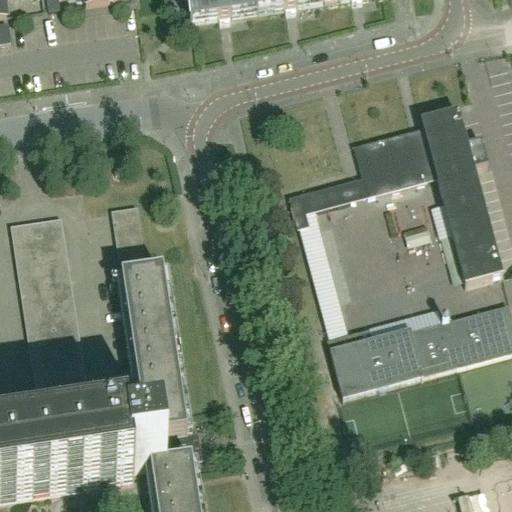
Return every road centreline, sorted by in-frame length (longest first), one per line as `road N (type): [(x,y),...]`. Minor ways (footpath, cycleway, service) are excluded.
road 1 (tertiary): [(280,511),(202,153),(205,123)]
road 2 (tertiary): [(205,123),(240,98),(418,51),(450,34)]
road 3 (residential): [(205,123),(153,112),(0,137)]
